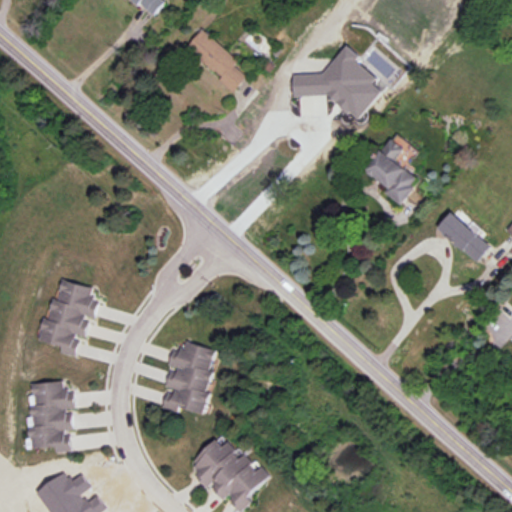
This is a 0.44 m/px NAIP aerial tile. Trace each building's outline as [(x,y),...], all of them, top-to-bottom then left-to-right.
[(129,0),(137,7),(140,4),(153,15),(164,3),(160,0),(129,0)] [(203,28),(186,48),(219,77),(216,80),(232,94),(247,76),(236,66),(241,60),(203,28)] [(296,96),(329,95),(350,113),(353,113),(359,119),(384,91),(375,83),(380,78),(361,61),(361,54),(350,44),(324,73),(295,75),(296,96)] [(392,139),(367,171),(388,188),(384,193),(400,206),(415,187),(412,185),(417,179),(395,162),(405,149),(392,139)] [(452,213),(439,229),(477,262),(491,246),(452,213)] [(80,311),(91,314),(96,301),(88,299),(92,285),(62,276),(55,299),(52,298),(46,316),(43,317),(37,339),(60,346),(57,357),(77,363),(82,340),(75,336),(75,333),(84,337),(89,319),(79,316),(80,311)] [(217,349),(209,368),(214,370),(207,390),(213,392),(203,418),(163,403),(170,385),(166,383),(172,366),(167,365),(174,347),(183,351),(188,338),(217,349)] [(64,376),(65,389),(74,389),(76,411),(71,411),(72,431),(67,431),(68,452),(34,455),(33,440),(25,440),(25,432),(33,432),(32,419),(25,419),(25,409),(34,408),(34,400),(26,400),(25,388),(30,387),(29,379),(64,376)] [(218,429),(232,442),(234,441),(250,456),(254,451),(274,471),(236,511),(227,502),(233,495),(227,490),(221,496),(212,487),(216,483),(209,476),(202,484),(193,475),(198,469),(188,460),(218,429)]
